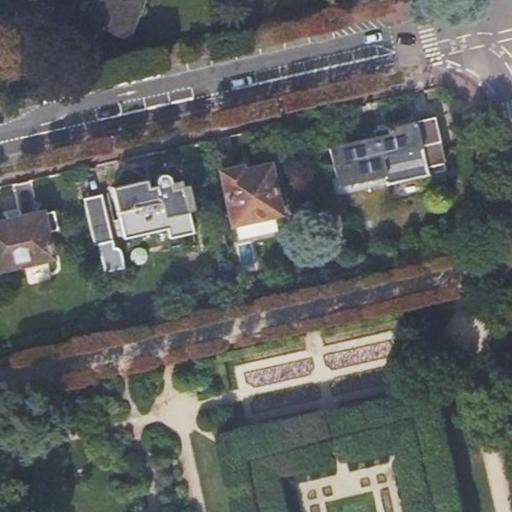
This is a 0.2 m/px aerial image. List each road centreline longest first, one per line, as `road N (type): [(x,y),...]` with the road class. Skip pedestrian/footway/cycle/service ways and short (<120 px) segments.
road 1 (tertiary): [(0,142),(502,25)]
road 2 (track): [(447,279),(0,378)]
road 3 (track): [(499,511),(447,279)]
